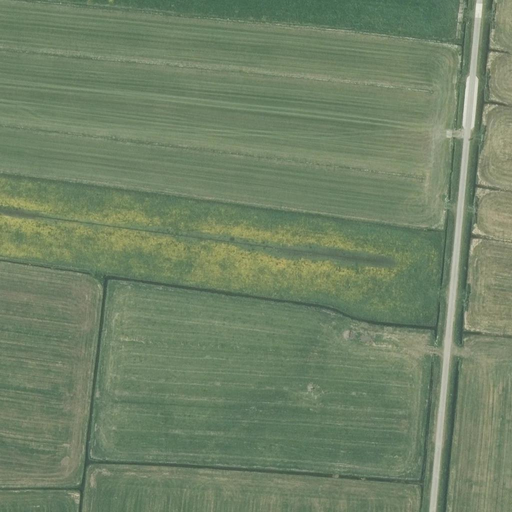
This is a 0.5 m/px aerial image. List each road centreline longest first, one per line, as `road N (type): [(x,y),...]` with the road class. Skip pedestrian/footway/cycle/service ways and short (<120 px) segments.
road 1 (track): [(509,142),(0,63)]
road 2 (unclassified): [(433,511),(482,0)]
